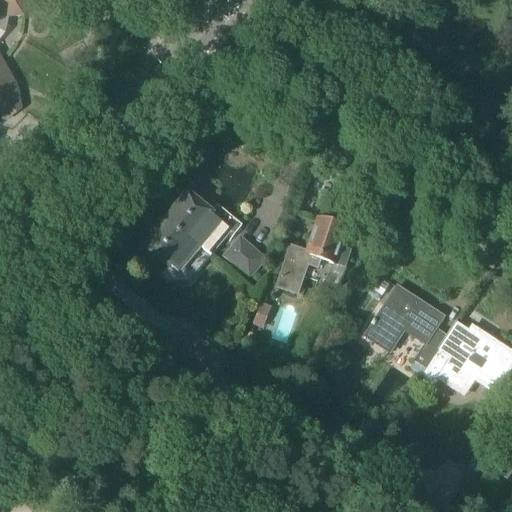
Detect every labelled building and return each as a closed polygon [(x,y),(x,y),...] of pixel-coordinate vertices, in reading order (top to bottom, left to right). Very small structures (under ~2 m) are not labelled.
[(0,0),(0,120),(5,122),(21,110),(17,89),(0,60),(0,18),(22,18),(24,0),(0,0)] [(166,221),(211,258),(232,234),(211,217),(212,215),(187,195),(166,221)] [(210,260),(211,258),(166,221),(143,249),(167,269),(168,268),(178,277),(199,251),(210,260)] [(289,247),(274,290),(297,298),(304,279),(322,285),(323,282),(329,283),(339,287),(345,271),(351,253),(341,250),(343,244),(347,231),(317,221),(306,253),(289,247)] [(249,280),(264,262),(239,241),(224,260),(249,280)] [(426,372),(446,342),(434,334),(442,321),(397,290),(368,334),(388,347),(400,329),(425,345),(413,363),(426,372)] [(262,332),(270,309),(260,305),(252,328),(262,332)] [(446,342),(426,372),(421,380),(434,388),(442,376),(462,389),(471,376),(496,392),(511,368),(511,357),(471,330),(458,350),(446,342)] [(252,348),(256,338),(250,335),(246,345),(252,348)] [(187,364),(214,386),(232,364),(205,342),(187,364)] [(507,483),(511,474),(511,447),(505,443),(488,471),(507,483)]
